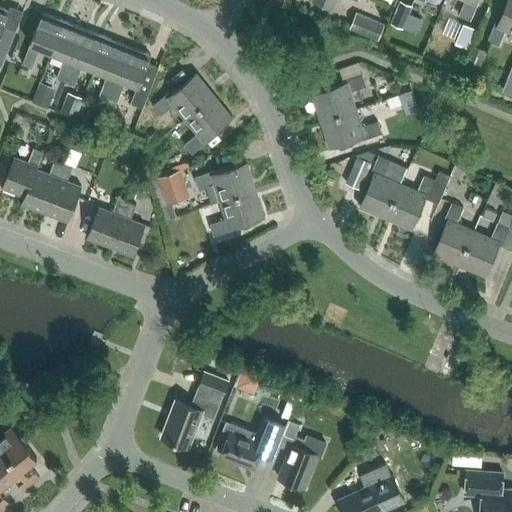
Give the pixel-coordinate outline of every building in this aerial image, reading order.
[(403,28),(412,5),(401,0),(399,0),(390,22),(403,28)] [(464,0),(459,14),(470,19),(477,0),(464,0)] [(506,28),(511,30),(511,0),(507,0),(498,21),(495,20),(488,39),(499,44),(506,28)] [(9,9),(0,5),(0,64),(1,65),(16,29),(3,24),(9,9)] [(385,23),(356,10),(349,26),(378,39),(385,23)] [(64,20),(42,11),(22,63),(31,66),(39,47),(52,52),(64,20)] [(56,76),(65,80),(86,28),(64,20),(52,52),(64,56),(56,76)] [(463,22),(455,42),(468,48),(476,28),(463,22)] [(107,37),(86,28),(65,80),(74,83),(82,63),(95,68),(107,37)] [(128,45),(107,37),(95,68),(107,73),(99,93),(108,96),(128,45)] [(464,66),(478,72),(487,50),(473,44),(464,66)] [(147,61),(150,54),(128,45),(108,96),(117,100),(125,80),(138,85),(131,102),(142,106),(159,65),(147,61)] [(174,103),(186,117),(215,94),(197,72),(170,94),(168,92),(153,104),(160,114),(174,103)] [(343,79),(344,82),(311,93),(319,118),(355,107),(350,90),(366,84),(362,73),(343,79)] [(48,106),(53,96),(37,89),(33,100),(48,106)] [(413,90),(412,89),(399,93),(405,112),(418,108),(413,90)] [(205,137),(232,115),(215,94),(186,117),(197,132),(184,143),(192,152),(207,139),(205,137)] [(76,117),(80,107),(64,101),(60,110),(76,117)] [(362,138),(382,132),(378,120),(361,125),(355,107),(319,118),(329,146),(361,135),(362,138)] [(154,131),(149,135),(156,143),(161,138),(154,131)] [(134,132),(129,143),(144,149),(149,137),(134,132)] [(28,160),(14,155),(3,186),(25,195),(36,168),(43,150),(34,146),(28,160)] [(352,165),(345,181),(360,187),(367,172),(375,153),(368,150),(357,154),(352,165)] [(386,217),(401,183),(383,175),(390,159),(378,154),(370,173),(373,174),(360,206),(386,217)] [(49,173),(36,168),(25,195),(22,202),(45,211),(64,161),(55,158),(49,173)] [(73,165),(64,161),(45,211),(67,220),(81,184),(67,179),(73,165)] [(198,187),(215,182),(220,199),(256,188),(247,161),(214,172),(213,169),(194,175),(198,187)] [(167,203),(190,195),(180,168),(151,178),(166,218),(172,216),(167,203)] [(417,189),(401,183),(386,217),(411,228),(424,196),(438,202),(450,175),(439,169),(435,178),(424,174),(417,189)] [(135,180),(129,194),(140,198),(146,185),(135,180)] [(232,225),(265,214),(256,188),(220,199),(226,217),(210,223),(214,234),(233,228),(232,225)] [(87,236),(110,245),(127,200),(118,196),(113,210),(99,205),(87,236)] [(127,200),(110,245),(133,254),(144,223),(131,217),(136,203),(127,200)] [(447,221),(433,253),(459,264),(474,229),(456,222),(463,206),(452,201),(444,220),(447,221)] [(486,206),(482,215),(493,220),(497,211),(486,206)] [(511,213),(502,209),(491,236),(474,229),(459,264),(484,275),(498,243),(511,249),(511,213)] [(246,366),(241,385),(262,390),(267,371),(246,366)] [(222,394),(228,379),(204,370),(191,404),(176,398),(162,435),(188,445),(201,412),(214,417),(222,394)] [(293,386),(288,398),(281,414),(288,417),(299,391),(300,388),(293,386)] [(222,450),(220,453),(254,466),(259,452),(272,457),(285,424),(263,416),(257,432),(226,420),(215,447),(222,450)] [(289,448),(278,476),(304,486),(317,453),(320,455),(326,441),(307,434),(305,438),(295,434),(300,423),(288,418),(278,444),(289,448)] [(37,456),(12,426),(0,435),(0,442),(30,482),(39,475),(29,462),(37,456)] [(0,442),(0,476),(4,482),(12,476),(22,489),(30,482),(0,442)] [(488,462),(488,449),(459,448),(459,461),(488,462)] [(365,486),(338,498),(344,511),(374,511),(382,509),(404,499),(393,473),(385,456),(357,468),(360,474),(365,486)] [(511,511),(511,487),(502,487),(503,471),(467,468),(465,492),(482,493),(480,511),(511,511)]
